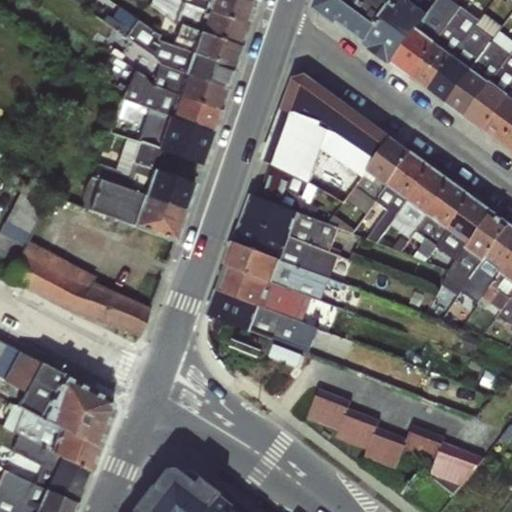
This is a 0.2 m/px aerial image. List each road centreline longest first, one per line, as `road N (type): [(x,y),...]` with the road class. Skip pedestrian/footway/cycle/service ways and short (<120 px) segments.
road 1 (secondary): [(146,379),(277,33)]
road 2 (residential): [(277,33),(511,201)]
road 3 (secondary): [(334,511),(146,379)]
road 4 (residential): [(146,379),(0,301)]
road 5 (secondary): [(95,511),(146,379)]
